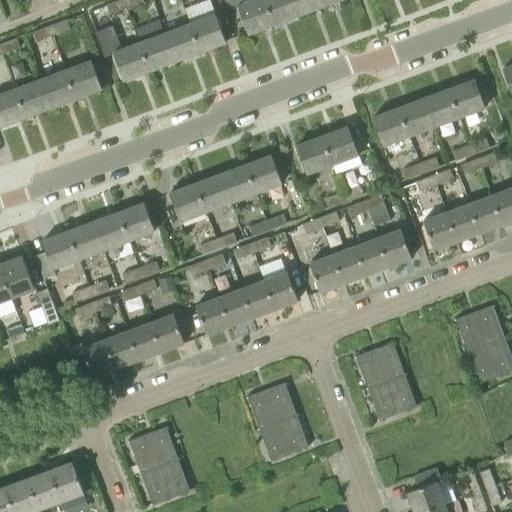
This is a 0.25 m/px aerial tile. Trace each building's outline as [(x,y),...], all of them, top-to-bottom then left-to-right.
[(128,8),(124,0),(118,0),(107,4),(111,14),(128,8)] [(191,13),(215,8),(213,0),(208,0),(189,4),(191,13)] [(274,25),(264,0),(253,0),(238,6),(249,34),(274,25)] [(264,0),(274,25),(300,15),(293,0),(264,0)] [(322,0),(293,0),(300,15),(325,6),(322,0)] [(216,14),(190,24),(201,52),(226,43),(216,14)] [(50,26),(54,35),(71,28),(67,19),(50,26)] [(201,52),(190,24),(165,33),(175,62),(201,52)] [(54,35),(50,26),(34,32),(38,42),(54,35)] [(122,49),(113,26),(96,32),(105,57),(114,53),(124,81),(150,71),(139,43),(122,49)] [(175,62),(165,33),(139,43),(150,71),(175,62)] [(0,44),(4,53),(18,48),(15,39),(0,44)] [(62,54),(39,62),(42,71),(65,63),(62,54)] [(66,70),(77,98),(102,89),(92,60),(66,70)] [(511,92),(511,65),(503,69),(511,92)] [(77,98),(66,70),(41,79),(51,108),(77,98)] [(51,108),(41,79),(15,89),(26,117),(51,108)] [(449,89),(460,116),(485,106),(475,79),(449,89)] [(0,94),(0,126),(0,127),(26,117),(15,89),(0,94)] [(424,98),(434,125),(460,116),(449,89),(424,98)] [(399,108),(409,135),(434,125),(424,98),(399,108)] [(409,135),(399,108),(373,117),(384,144),(409,135)] [(332,163),(336,172),(361,163),(348,126),(322,136),(332,163)] [(332,163),(322,136),(297,145),(307,173),(332,163)] [(486,138),(470,144),(474,153),(490,147),(486,138)] [(474,153),(470,144),(452,151),(456,160),(474,153)] [(495,152),(477,159),(481,168),(498,161),(495,152)] [(246,164),(256,192),(282,182),(271,155),(246,164)] [(436,156),(419,163),(423,173),(440,166),(436,156)] [(481,168),(477,159),(461,165),(464,174),(481,168)] [(423,173),(419,163),(402,170),(406,179),(423,173)] [(221,174),(231,201),(256,192),(246,164),(221,174)] [(434,175),(437,184),(454,178),(451,169),(434,175)] [(398,181),(395,173),(385,177),(388,184),(398,181)] [(195,183),(206,211),(231,201),(221,174),(195,183)] [(437,184),(434,175),(418,181),(421,190),(437,184)] [(206,211),(195,183),(170,192),(180,220),(206,211)] [(344,192),(348,201),(364,195),(361,186),(344,192)] [(511,186),(491,195),(502,224),(511,220),(511,186)] [(348,201),(344,192),(327,198),(331,207),(348,201)] [(381,195),(365,201),(369,209),(385,204),(381,195)] [(502,224),(491,195),(468,203),(479,233),(502,224)] [(369,209),(365,201),(348,208),(352,217),(369,209)] [(119,212),(129,240),(155,230),(144,202),(119,212)] [(479,233),(468,203),(446,212),(457,241),(479,233)] [(369,209),(375,226),(391,220),(385,204),(369,209)] [(336,211),(320,217),(324,227),(340,221),(336,211)] [(94,221),(104,249),(129,240),(119,212),(94,221)] [(457,241),(446,212),(423,220),(434,250),(457,241)] [(283,214),(267,220),(271,230),(287,223),(283,214)] [(324,227),(320,217),(303,224),(306,233),(324,227)] [(271,230),(267,220),(250,227),(254,236),(271,230)] [(69,231),(79,259),(104,249),(94,221),(69,231)] [(378,237),(389,267),(411,258),(400,228),(378,237)] [(47,251),(36,255),(45,279),(56,274),(54,268),(79,259),(69,231),(43,240),(47,251)] [(235,233),(217,239),(220,248),(238,241),(235,233)] [(267,237),(251,244),(255,253),(271,247),(267,237)] [(389,267),(378,237),(355,245),(366,275),(389,267)] [(220,248),(217,239),(200,246),(203,254),(220,248)] [(255,253),(251,244),(235,250),(239,260),(255,253)] [(366,275),(355,245),(332,254),(343,284),(366,275)] [(0,263),(0,264),(12,297),(36,288),(23,254),(0,263)] [(223,254),(206,260),(210,269),(226,263),(223,254)] [(343,284),(332,254),(310,262),(321,292),(343,284)] [(210,269),(206,260),(189,267),(193,276),(210,269)] [(141,268),(145,277),(160,271),(157,262),(141,268)] [(0,301),(12,297),(0,264),(0,301)] [(145,277),(141,268),(123,274),(127,283),(145,277)] [(287,271),(264,279),(275,309),(298,301),(287,271)] [(164,294),(176,290),(172,276),(159,280),(164,294)] [(154,279),(140,284),(143,294),(157,288),(154,279)] [(275,309),(264,279),(241,288),(253,318),(275,309)] [(91,286),(94,295),(110,289),(107,280),(91,286)] [(143,294),(140,284),(121,291),(125,300),(143,294)] [(94,295),(91,286),(73,293),(76,302),(94,295)] [(49,324),(60,320),(48,288),(37,292),(49,324)] [(253,318),(241,288),(219,296),(230,326),(253,318)] [(109,296),(94,302),(97,311),(113,305),(109,296)] [(230,326),(219,296),(196,305),(207,335),(230,326)] [(97,311),(94,302),(75,308),(79,317),(97,311)] [(469,350),(503,337),(491,306),(457,318),(469,350)] [(174,313),(151,322),(162,352),(185,343),(174,313)] [(162,352),(151,322),(128,330),(139,360),(162,352)] [(10,339),(25,333),(21,323),(6,329),(10,339)] [(139,360),(128,330),(105,339),(116,369),(139,360)] [(511,362),(503,337),(469,350),(481,381),(511,369),(511,362)] [(82,347),(81,343),(70,347),(78,371),(90,367),(94,377),(116,369),(105,339),(82,347)] [(369,387),(403,374),(391,343),(357,355),(369,387)] [(403,374),(369,387),(381,419),(415,406),(403,374)] [(261,427),(295,414),(284,383),(249,396),(261,427)] [(295,414),(261,427),(273,459),(307,446),(295,414)] [(142,472),(176,459),(164,427),(130,440),(142,472)] [(507,454),(511,452),(511,439),(503,443),(507,454)] [(176,459),(142,472),(154,503),(188,490),(176,459)] [(49,470),(61,501),(84,493),(72,461),(49,470)] [(413,476),(417,488),(407,492),(414,511),(421,511),(445,504),(436,481),(441,479),(437,467),(413,476)] [(488,488),(497,484),(492,469),(483,473),(488,488)] [(27,478),(39,509),(61,501),(49,470),(27,478)] [(473,493),(482,490),(477,474),(467,478),(473,493)] [(4,486),(13,511),(31,511),(39,509),(27,478),(4,486)] [(497,484),(488,488),(493,503),(502,500),(497,484)] [(0,488),(0,511),(13,511),(4,486),(0,488)] [(482,490),(473,493),(478,508),(488,505),(482,490)]
